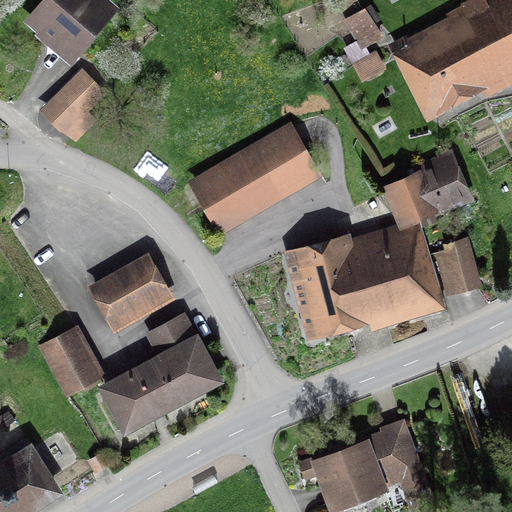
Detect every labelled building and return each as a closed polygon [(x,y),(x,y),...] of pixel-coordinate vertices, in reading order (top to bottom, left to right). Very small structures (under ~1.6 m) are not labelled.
[(100,0),(49,0),(33,20),(42,28),(38,32),(70,58),(111,9),(100,0)] [(392,47),(429,118),(443,110),(440,104),(511,66),(511,0),(505,0),(413,48),(409,39),(392,47)] [(366,45),(384,34),(376,21),(380,18),(371,3),(365,7),(364,5),(343,18),(356,38),(343,46),(362,79),(386,65),(376,48),(370,52),(366,45)] [(47,111),(62,128),(101,91),(85,75),(47,111)] [(372,125),(379,138),(396,128),(389,115),(372,125)] [(196,183),(222,228),(316,172),(290,128),(196,183)] [(420,176),(434,207),(464,195),(447,153),(416,166),(420,176)] [(434,207),(420,176),(406,182),(419,214),(434,207)] [(419,214),(406,182),(391,188),(404,220),(419,214)] [(421,221),(291,258),(310,326),(440,289),(421,221)] [(477,283),(467,243),(446,249),(456,288),(477,283)] [(147,259),(96,288),(114,321),(165,292),(147,259)] [(126,430),(216,381),(179,313),(146,332),(156,350),(100,381),(126,430)] [(67,386),(98,369),(77,331),(46,347),(67,386)] [(15,419),(9,409),(0,415),(0,419),(4,426),(15,419)] [(436,503),(404,415),(378,425),(380,429),(297,459),(304,479),(316,474),(329,508),(341,504),(342,508),(377,495),(376,491),(390,486),(389,483),(400,479),(412,511),(436,503)] [(0,511),(20,511),(54,491),(28,450),(0,468),(0,511)] [(87,458),(95,472),(109,463),(101,450),(87,458)] [(196,494),(219,482),(214,473),(192,485),(196,494)]
